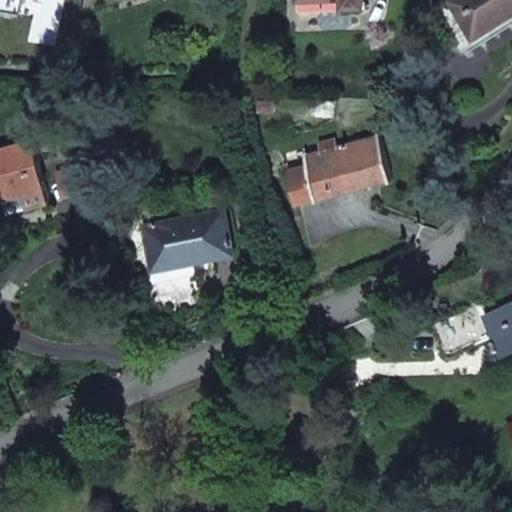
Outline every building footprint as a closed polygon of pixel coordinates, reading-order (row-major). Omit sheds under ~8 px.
[(11,0),(0,0),(0,7),(10,9),(11,0)] [(24,0),(11,0),(10,9),(23,11),(24,0)] [(300,0),(301,11),(368,8),(367,0),(300,0)] [(463,48),(477,39),(511,16),(511,0),(455,0),(453,1),(459,11),(445,20),(463,48)] [(406,101),(411,123),(433,118),(427,96),(406,101)] [(302,203),(320,199),(392,179),(380,135),(341,146),(338,137),(322,141),(324,151),(327,160),(311,165),(292,170),(302,203)] [(0,194),(6,192),(12,215),(50,204),(32,140),(0,148),(0,194)] [(327,160),(324,151),(308,155),(311,165),(327,160)] [(146,226),(156,271),(236,255),(226,210),(146,226)] [(500,334),(510,355),(511,353),(511,303),(491,314),(487,306),(432,331),(446,360),(500,334)]
